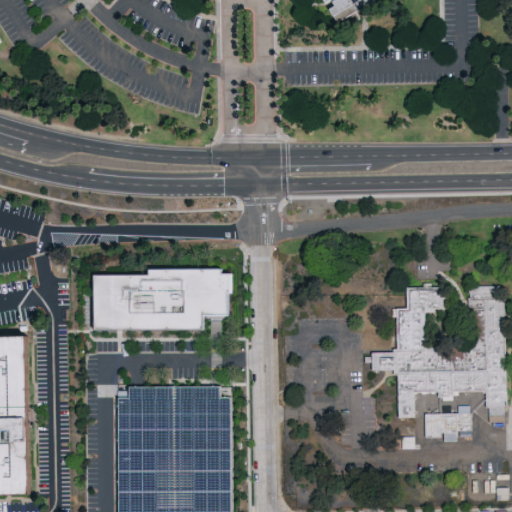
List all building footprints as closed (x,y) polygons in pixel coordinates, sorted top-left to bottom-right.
[(381,0),(338,23),(325,0),(381,0)] [(106,328),(213,329),(213,315),(239,315),(240,273),(232,273),(232,269),(160,268),(160,275),(106,275),(106,328)] [(503,288),(503,301),(508,301),(509,313),(510,374),(510,410),(508,410),(508,426),(492,426),(491,411),(486,411),(486,394),(458,394),(456,395),(457,403),(445,404),(445,400),(440,400),(440,395),(417,395),(418,421),(401,422),(400,379),(397,379),(387,379),(387,375),(375,375),(374,356),(397,356),(401,356),(400,314),(400,312),(410,312),(409,291),(445,290),(445,300),(450,300),(450,312),(439,312),(439,313),(439,315),(428,315),(428,351),(458,351),(480,350),(479,313),(475,313),(472,313),(471,289),(503,288)] [(32,502),(0,502),(0,342),(29,341),(30,378),(31,439),(32,500),(32,502)] [(234,511),(119,511),(118,390),(235,390),(236,392),(234,511)] [(475,417),(476,435),(476,439),(462,438),(461,444),(458,444),(447,444),(446,441),(429,441),(429,435),(428,417),(445,417),(444,410),(454,410),(455,416),(458,417),(461,417),(461,409),(473,408),(473,416),(475,417)]
